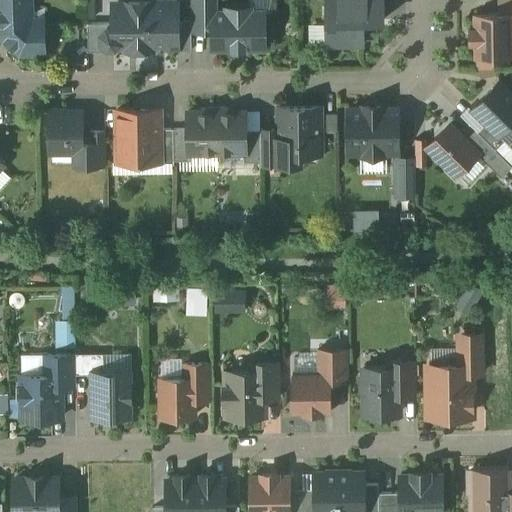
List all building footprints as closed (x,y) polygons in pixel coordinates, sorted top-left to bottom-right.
[(27,0),(0,0),(0,47),(11,56),(40,56),(39,19),(27,20),(27,0)] [(143,56),(141,0),(102,0),(103,56),(143,56)] [(182,55),(181,0),(141,0),(143,56),(182,55)] [(365,0),(311,0),(313,54),(368,52),(365,0)] [(202,6),(203,53),(265,52),(264,5),(202,6)] [(504,11),(462,12),(463,64),(505,63),(504,11)] [(511,96),(495,79),(462,110),(493,145),(511,127),(511,96)] [(161,104),(105,105),(107,167),(162,165),(161,104)] [(211,159),(210,105),(178,106),(179,160),(211,159)] [(243,159),(242,105),(210,105),(211,159),(243,159)] [(394,105),(344,106),(345,156),(394,156),(394,105)] [(320,106),(274,107),(274,130),(266,130),(267,166),(294,166),(294,156),(321,155),(320,106)] [(77,113),(42,114),(43,155),(70,155),(70,169),(93,169),(93,138),(78,138),(77,113)] [(449,117),(417,148),(452,183),(483,151),(449,117)] [(412,157),(392,157),(393,197),(412,197),(412,157)] [(341,306),(342,282),(322,282),(322,306),(341,306)] [(70,316),(70,285),(60,285),(60,316),(70,316)] [(164,286),(164,299),(176,299),(177,287),(164,286)] [(203,313),(203,286),(182,286),(182,312),(203,313)] [(209,309),(239,310),(239,287),(209,286),(209,309)] [(71,345),(71,319),(52,319),(52,345),(71,345)] [(453,364),(421,365),(423,419),(461,418),(460,380),(479,379),(478,333),(452,334),(453,364)] [(313,374),(285,374),(285,417),(327,417),(326,389),(342,389),(342,351),(313,351),(313,374)] [(95,353),(95,365),(126,365),(126,353),(95,353)] [(43,373),(16,374),(17,418),(53,418),(52,389),(70,389),(69,357),(43,357),(43,373)] [(356,371),(357,415),(389,414),(388,398),(407,398),(406,358),(382,358),(382,370),(356,371)] [(244,373),(220,372),(219,421),(257,421),(257,403),(274,403),(274,362),(244,362),(244,373)] [(179,380),(153,380),(153,420),(184,421),(184,402),(202,402),(203,365),(180,365),(179,380)] [(130,370),(85,370),(84,421),(130,422),(130,370)] [(364,511),(364,465),(333,466),(334,511),(364,511)] [(334,511),(333,466),(303,466),(304,511),(334,511)] [(506,471),(464,472),(464,511),(511,511),(511,493),(506,493),(506,471)] [(290,511),(290,473),(241,474),(241,511),(290,511)] [(440,511),(440,475),(395,476),(396,498),(396,511),(440,511)] [(50,479),(6,480),(6,511),(71,511),(71,498),(51,499),(50,479)] [(191,511),(191,484),(164,484),(164,511),(191,511)] [(191,484),(191,511),(219,511),(219,510),(219,484),(191,484)] [(396,511),(396,498),(377,498),(376,511),(396,511)]
